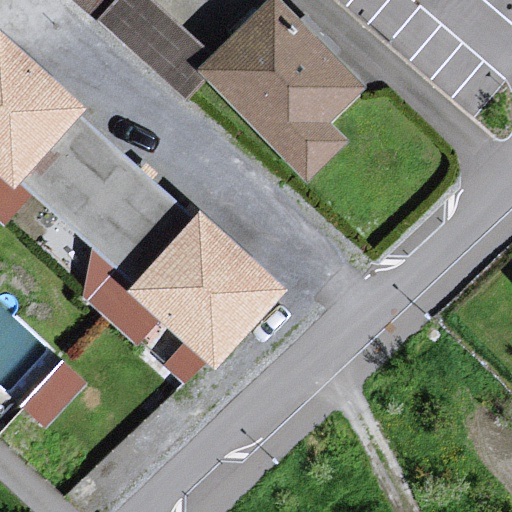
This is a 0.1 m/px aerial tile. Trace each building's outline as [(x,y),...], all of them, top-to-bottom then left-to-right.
[(128,0),(69,0),(174,97),(184,80),(178,75),(195,59),(128,0)] [(349,89),(259,0),(256,0),(195,59),(178,75),(184,80),(290,185),(331,141),(321,125),(349,89)] [(0,50),(0,184),(3,181),(60,118),(67,111),(0,50)] [(60,118),(3,181),(116,286),(174,217),(60,118)] [(116,286),(110,294),(194,373),(267,293),(180,210),(174,217),(116,286)] [(48,418),(84,372),(63,355),(26,401),(48,418)]
